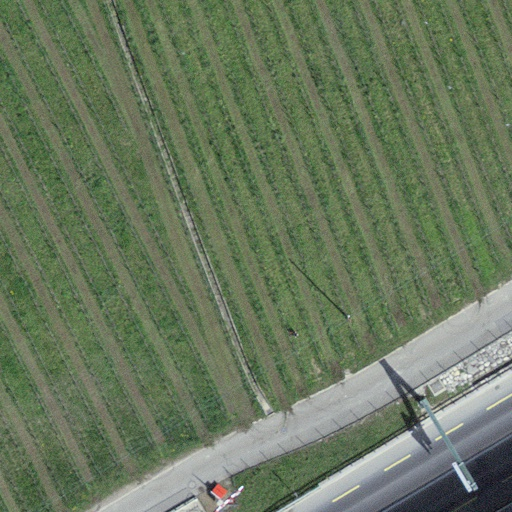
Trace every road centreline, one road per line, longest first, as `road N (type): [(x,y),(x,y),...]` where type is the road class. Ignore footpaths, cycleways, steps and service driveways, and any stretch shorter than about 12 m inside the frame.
road 1 (track): [(511,305),(347,405),(130,511)]
road 2 (primary): [(511,432),(380,511)]
